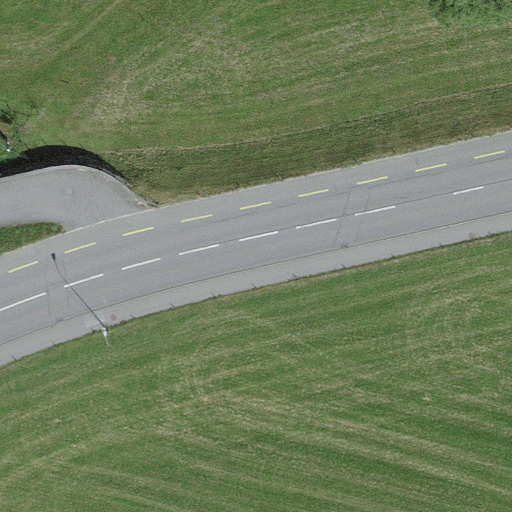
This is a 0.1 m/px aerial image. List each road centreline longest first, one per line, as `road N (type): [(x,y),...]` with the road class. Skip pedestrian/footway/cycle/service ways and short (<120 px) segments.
road 1 (secondary): [(120,270),(511,180)]
road 2 (unclassified): [(120,270),(82,207),(45,195),(0,204)]
road 3 (secondary): [(0,311),(120,270)]
